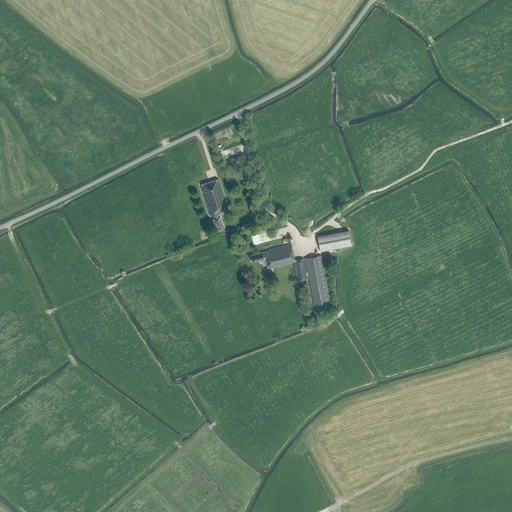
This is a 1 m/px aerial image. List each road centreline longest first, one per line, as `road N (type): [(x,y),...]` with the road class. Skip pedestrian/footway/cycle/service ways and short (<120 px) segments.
road 1 (unclassified): [(0,229),(293,84),(331,55),(373,0)]
road 2 (track): [(298,251),(436,151),(511,122)]
